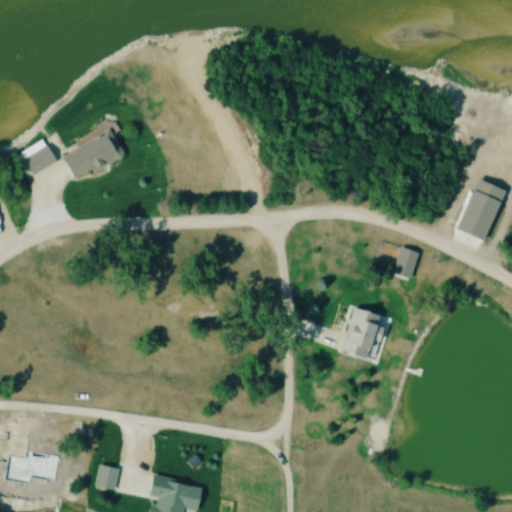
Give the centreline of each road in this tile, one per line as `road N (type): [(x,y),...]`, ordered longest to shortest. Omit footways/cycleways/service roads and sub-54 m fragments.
road 1 (residential): [(0,252),(75,226),(353,210),(388,219),(511,281)]
road 2 (residential): [(254,219),(277,249),(284,285),(287,406),(284,423),(259,440),(285,471),(286,511)]
road 3 (residential): [(0,406),(155,420),(259,440)]
